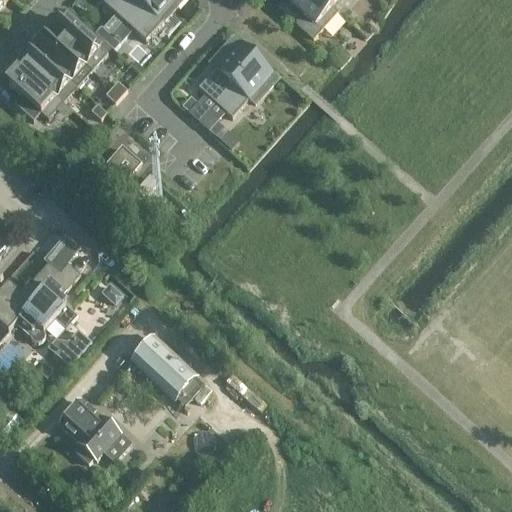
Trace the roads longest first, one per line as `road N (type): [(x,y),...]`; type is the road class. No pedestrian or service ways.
road 1 (unknown): [(3,473),(140,300)]
road 2 (residential): [(229,3),(142,97),(194,146)]
road 3 (residential): [(115,275),(39,209),(0,199)]
